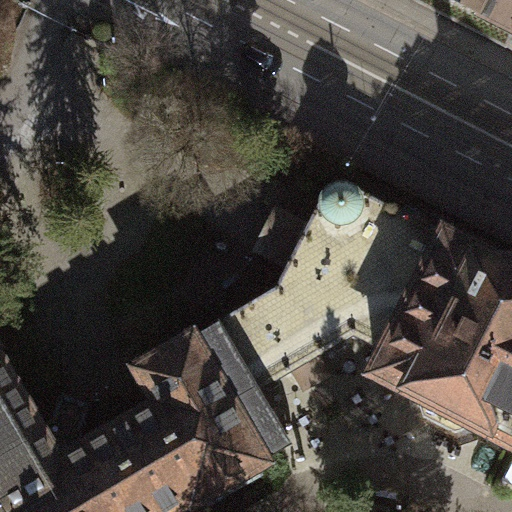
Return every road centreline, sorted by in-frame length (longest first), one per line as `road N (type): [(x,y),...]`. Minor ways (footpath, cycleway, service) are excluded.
road 1 (secondary): [(134,0),(417,147),(511,163)]
road 2 (secondary): [(511,128),(461,74),(318,0)]
